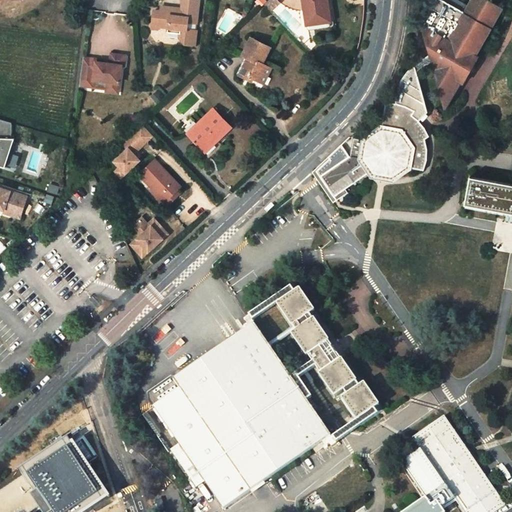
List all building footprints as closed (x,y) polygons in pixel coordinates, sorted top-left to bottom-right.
[(200,0),(183,0),(182,12),(174,11),(174,8),(162,6),(161,11),(155,10),(152,28),(159,29),(161,27),(168,28),(168,32),(180,34),(180,38),(185,44),(195,46),(197,31),(187,30),(188,22),(197,23),(200,0)] [(269,0),(265,4),(272,11),(281,2),(279,0),(269,0)] [(305,0),(310,29),(332,25),(328,0),(305,0)] [(503,8),(487,0),(471,0),(467,9),(452,1),(450,4),(443,0),(435,0),(422,25),(430,54),(432,62),(446,109),(461,82),(463,83),(478,57),(476,55),(503,8)] [(271,45),(252,36),(244,54),(249,56),(240,74),(253,80),(255,76),(260,79),(267,64),(263,62),(271,45)] [(95,58),(82,57),(79,80),(92,82),(93,79),(106,81),(105,88),(117,90),(121,65),(123,65),(124,55),(110,53),(108,63),(95,61),(95,58)] [(430,54),(415,65),(417,71),(432,62),(430,54)] [(267,64),(260,79),(264,81),(272,66),(267,64)] [(396,102),(387,102),(382,128),(367,138),(354,136),(350,155),(336,149),(328,156),(330,158),(321,166),(321,176),(338,199),(348,191),(346,188),(372,170),(373,173),(394,176),(409,166),(424,169),(427,159),(428,150),(426,138),(430,134),(425,125),(419,120),(428,112),(417,71),(415,65),(406,73),(400,84),(398,87),(396,102)] [(215,107),(188,132),(204,148),(212,141),(210,139),(214,136),(218,139),(232,125),(215,107)] [(11,122),(0,119),(0,165),(3,166),(13,138),(10,138),(11,122)] [(152,136),(142,125),(123,143),(128,149),(115,161),(119,166),(126,173),(140,160),(138,159),(134,154),(137,150),(152,136)] [(206,150),(218,139),(214,136),(210,139),(212,141),(204,148),(206,150)] [(142,156),(137,150),(134,154),(138,159),(142,156)] [(334,202),(338,199),(321,176),(321,166),(330,158),(328,156),(312,171),(317,178),(319,181),(334,202)] [(155,159),(139,174),(165,202),(181,187),(155,159)] [(126,173),(119,166),(114,171),(121,179),(127,174),(126,173)] [(511,183),(498,180),(471,175),(466,203),(508,211),(507,215),(511,216),(511,215),(511,183)] [(58,187),(48,183),(46,190),(55,194),(58,187)] [(0,186),(0,206),(2,208),(1,210),(9,213),(10,210),(19,213),(25,195),(0,186)] [(165,202),(152,187),(148,190),(166,208),(182,193),(178,189),(165,202)] [(168,233),(162,227),(157,232),(152,226),(151,227),(148,224),(142,217),(132,227),(140,236),(131,244),(143,256),(168,233)] [(162,227),(154,218),(148,224),(151,227),(152,226),(157,232),(162,227)] [(357,384),(342,361),(348,357),(336,340),(330,344),(315,321),(321,317),(317,312),(315,313),(301,292),(303,290),(298,285),(273,302),(278,309),(292,331),(290,333),(293,337),(291,338),(307,361),(309,360),(313,366),(316,370),(320,376),(318,378),(334,401),(344,395),(346,398),(340,403),(352,422),(356,420),(358,423),(361,428),(385,412),(381,406),(379,408),(365,386),(367,385),(364,380),(357,384)] [(273,302),(251,318),(255,324),(278,309),(273,302)] [(255,323),(175,379),(153,396),(151,402),(225,508),(332,435),(296,383),(293,379),(273,350),(271,346),(255,323)] [(290,333),(271,346),(273,350),(291,338),(293,337),(290,333)] [(313,366),(293,379),(296,383),(316,370),(313,366)] [(402,461),(426,496),(403,511),(445,511),(441,506),(455,496),(465,511),(494,511),(505,505),(445,416),(414,437),(422,448),(402,461)] [(336,445),(361,428),(358,423),(333,440),(336,445)] [(39,507),(40,507),(43,511),(79,511),(106,494),(69,438),(73,436),(72,435),(19,470),(19,471),(20,471),(23,475),(35,494),(31,496),(39,507)] [(185,451),(176,456),(197,486),(206,480),(185,451)] [(350,464),(301,499),(311,511),(323,511),(369,479),(359,466),(354,470),(350,464)] [(32,511),(39,507),(31,496),(35,494),(23,475),(0,490),(0,511),(32,511)]
